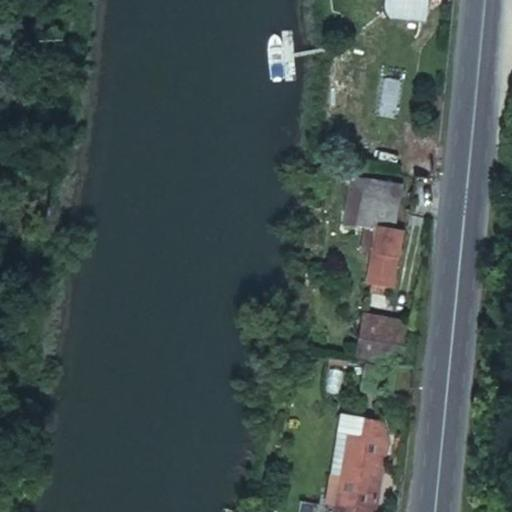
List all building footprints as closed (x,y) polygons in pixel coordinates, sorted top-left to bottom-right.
[(385,0),(361,0),(361,3),(366,13),(401,17),(403,1),(385,0)] [(372,221),(360,291),(393,296),(405,227),(372,221)] [(361,311),(351,354),(396,364),(406,321),(361,311)] [(378,364),(362,363),(361,386),(377,387),(378,364)] [(337,412),(325,511),(385,511),(397,419),(337,412)]
